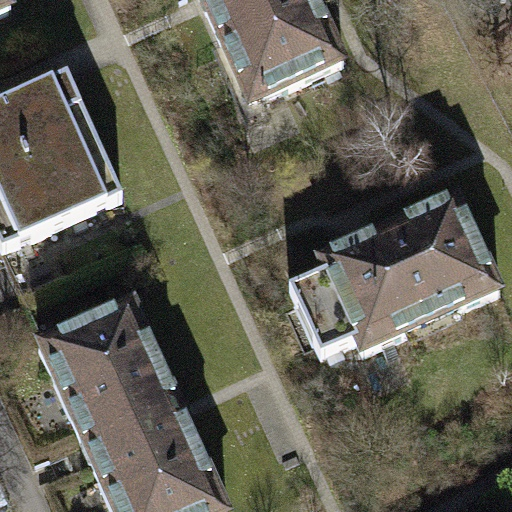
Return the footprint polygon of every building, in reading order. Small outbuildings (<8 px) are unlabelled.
[(0,0),(0,27),(14,22),(3,0),(0,0)] [(350,79),(313,0),(199,0),(255,122),(350,79)] [(69,93),(0,124),(0,261),(3,268),(123,213),(69,93)] [(509,312),(463,209),(322,272),(328,285),(292,301),(323,370),(358,354),(367,374),(509,312)] [(219,511),(136,328),(43,370),(107,511),(219,511)]
